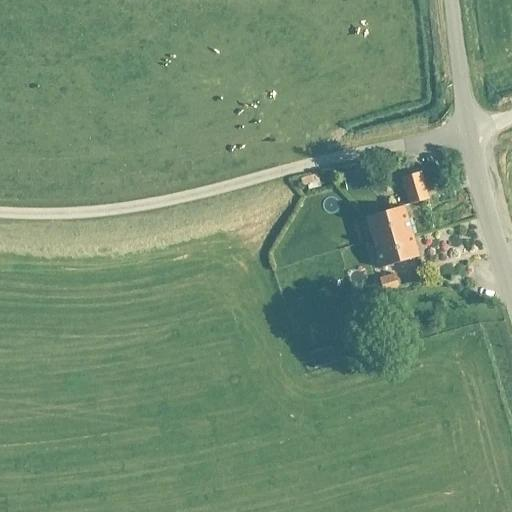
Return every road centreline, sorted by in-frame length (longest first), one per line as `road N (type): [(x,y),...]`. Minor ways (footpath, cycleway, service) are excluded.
road 1 (unclassified): [(470,135),(108,211),(0,213)]
road 2 (unclassified): [(511,301),(470,135)]
road 3 (unclassified): [(470,135),(450,0)]
